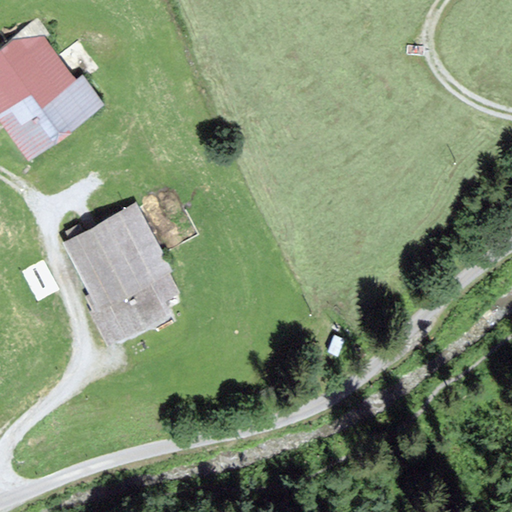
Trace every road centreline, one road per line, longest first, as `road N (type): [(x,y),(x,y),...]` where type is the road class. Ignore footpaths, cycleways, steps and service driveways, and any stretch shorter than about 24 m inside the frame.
road 1 (unclassified): [(511,243),(334,396),(284,418),(106,461),(0,501)]
road 2 (track): [(0,448),(89,371),(47,207),(0,169)]
road 3 (track): [(307,511),(469,479),(511,450)]
road 4 (track): [(511,119),(472,110),(441,78),(427,44),(432,11),(443,0)]
